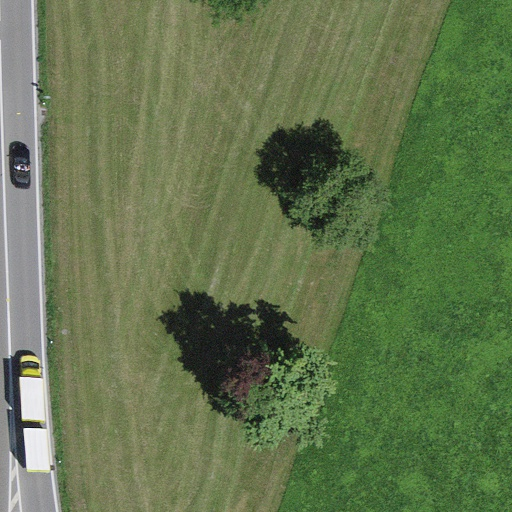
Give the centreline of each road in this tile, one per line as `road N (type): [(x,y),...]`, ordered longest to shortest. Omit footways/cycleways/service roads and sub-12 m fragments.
road 1 (secondary): [(1,0),(10,390)]
road 2 (secondary): [(36,511),(10,390)]
road 3 (secondary): [(10,390),(3,511)]
